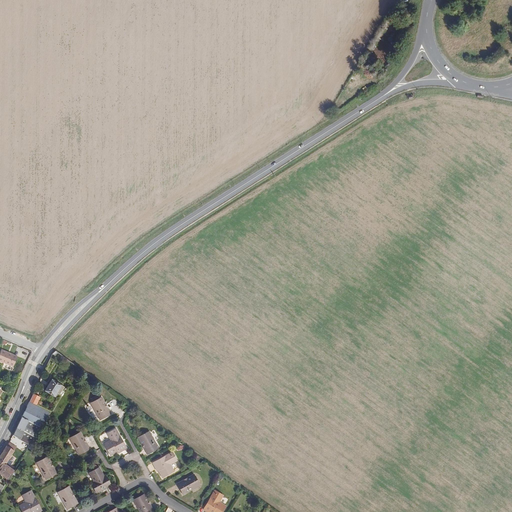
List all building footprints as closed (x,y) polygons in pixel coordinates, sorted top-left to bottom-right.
[(18,357),(3,350),(0,356),(0,360),(14,367),(18,357)] [(73,363),(65,357),(63,360),(70,366),(73,363)] [(61,395),(66,388),(54,382),(47,392),(56,397),(58,398),(60,395),(61,395)] [(37,406),(41,398),(34,395),(31,403),(37,406)] [(111,416),(102,399),(91,404),(100,421),(111,416)] [(37,406),(31,403),(23,419),(25,420),(24,422),(22,420),(14,437),(17,439),(22,442),(27,445),(31,447),(38,435),(48,417),(39,412),(41,409),(37,406)] [(50,414),(41,409),(39,412),(48,417),(50,414)] [(127,450),(116,430),(107,435),(111,442),(104,445),(110,457),(117,453),(118,455),(127,450)] [(90,450),(81,433),(70,439),(79,456),(90,450)] [(158,450),(149,433),(139,439),(148,455),(158,450)] [(9,463),(15,453),(7,448),(0,459),(0,462),(3,464),(7,467),(9,463)] [(174,473),(171,466),(177,463),(173,454),(153,464),(157,473),(159,472),(162,479),(174,473)] [(56,475),(47,457),(36,463),(46,480),(56,475)] [(15,473),(11,470),(7,467),(3,464),(0,468),(0,473),(11,481),(15,473)] [(110,486),(105,475),(103,476),(99,468),(89,473),(94,481),(90,483),(96,494),(110,486)] [(200,486),(194,476),(177,485),(183,495),(200,486)] [(77,504),(68,487),(58,493),(67,510),(77,504)] [(39,511),(41,511),(30,491),(21,496),(25,503),(18,507),(20,511),(39,511)] [(223,511),(226,508),(220,504),(224,497),(216,492),(204,511),(223,511)] [(153,511),(154,511),(145,495),(134,501),(139,511),(153,511)]
